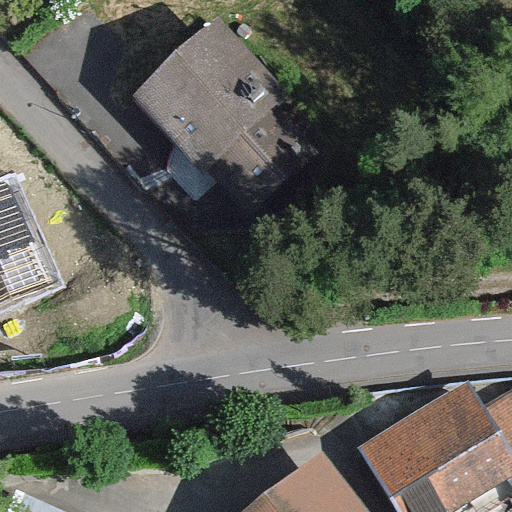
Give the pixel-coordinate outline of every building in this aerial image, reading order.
[(155,98),(176,124),(244,61),(223,39),(155,98)] [(244,61),(176,124),(204,157),(212,151),(256,199),(310,150),(266,104),(274,94),(244,61)] [(511,469),(490,437),(471,411),(412,453),(406,444),(367,471),(392,511),(470,511),(511,485),(511,469)] [(511,421),(490,437),(511,469),(511,421)] [(346,511),(320,479),(268,511),(346,511)]
